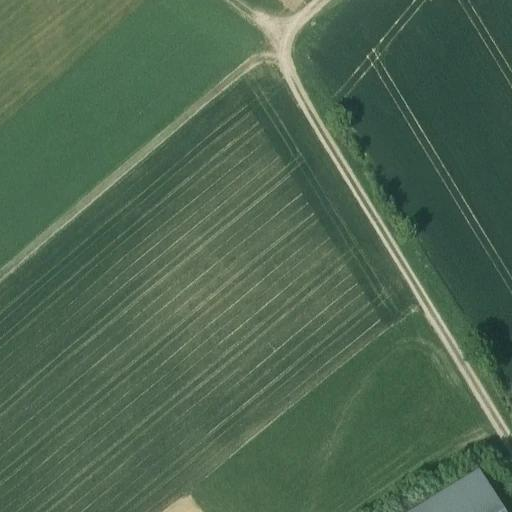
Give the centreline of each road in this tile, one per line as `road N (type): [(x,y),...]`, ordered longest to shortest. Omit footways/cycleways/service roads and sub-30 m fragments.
road 1 (track): [(511,446),(275,54),(315,0)]
road 2 (track): [(0,278),(275,54),(262,16),(237,0)]
